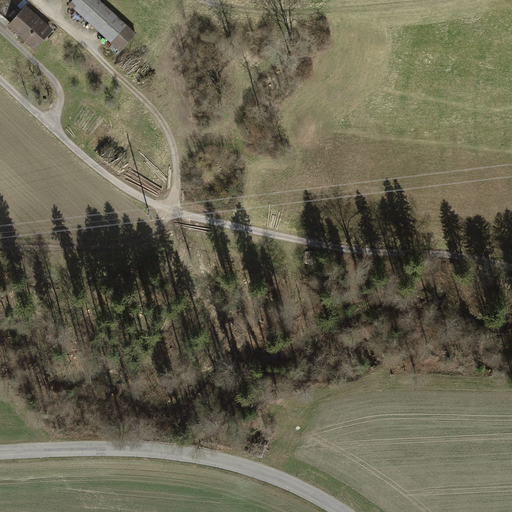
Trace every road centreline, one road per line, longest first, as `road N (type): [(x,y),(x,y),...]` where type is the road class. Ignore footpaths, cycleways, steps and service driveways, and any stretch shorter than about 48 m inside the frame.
road 1 (track): [(511,266),(328,244),(170,213),(95,167),(0,77)]
road 2 (tertiary): [(0,451),(162,449),(250,467),(343,511)]
road 3 (track): [(170,213),(176,147),(162,117),(34,0)]
road 4 (track): [(205,0),(266,11),(430,0)]
road 5 (track): [(170,213),(155,232),(126,244),(0,246)]
road 6 (track): [(52,127),(59,93),(50,75),(0,28)]
